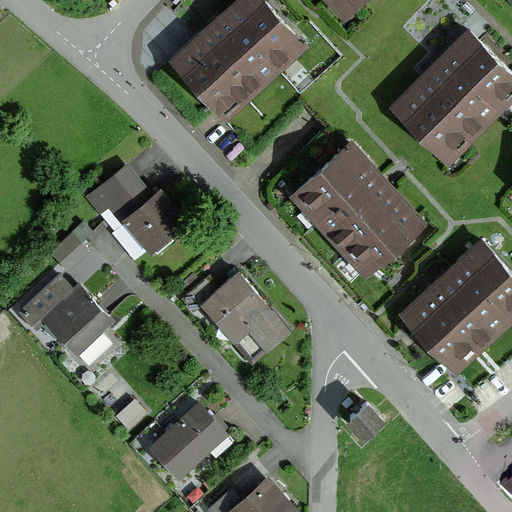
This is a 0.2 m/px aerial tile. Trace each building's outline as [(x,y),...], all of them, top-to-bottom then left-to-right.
[(301,43),(261,0),(238,0),(172,60),(222,115),(301,43)] [(358,0),(331,0),(345,13),(358,0)] [(415,129),(445,158),(445,159),(511,90),(511,75),(467,31),(393,107),(415,129)] [(419,222),(348,143),(293,193),(365,271),(419,222)] [(99,186),(87,196),(116,230),(112,234),(133,259),(180,220),(158,193),(151,199),(124,166),(99,186)] [(71,231),(62,239),(80,258),(89,250),(71,231)] [(51,249),(68,268),(80,258),(62,239),(51,249)] [(511,275),(481,241),(403,313),(452,367),(511,312),(511,275)] [(268,344),(286,329),(236,270),(213,291),(203,279),(180,298),(191,311),(201,303),(244,353),(262,337),(268,344)] [(19,311),(34,327),(43,318),(84,361),(88,361),(106,344),(106,339),(98,330),(105,323),(104,319),(107,316),(79,287),(73,292),(58,275),(19,311)] [(129,427),(148,410),(137,397),(117,413),(129,427)] [(363,434),(379,419),(364,402),(348,416),(363,434)] [(204,447),(222,430),(197,403),(149,447),(176,476),(206,449),(204,447)] [(230,490),(207,510),(208,511),(229,511),(231,511),(291,511),(292,511),(264,480),(240,502),(230,490)]
